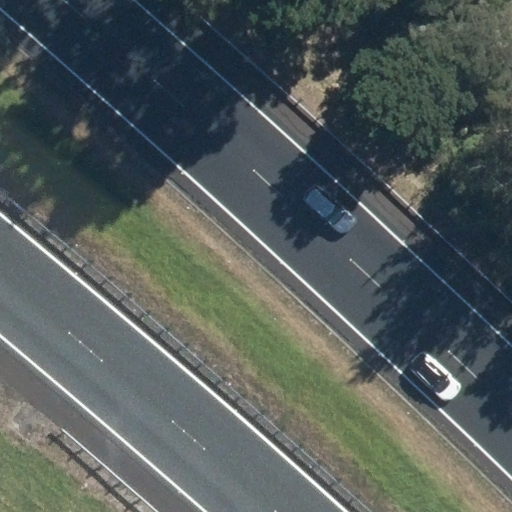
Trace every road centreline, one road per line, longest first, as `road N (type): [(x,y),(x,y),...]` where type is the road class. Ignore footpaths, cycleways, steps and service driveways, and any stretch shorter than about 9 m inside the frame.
road 1 (motorway): [(85,0),(511,381)]
road 2 (motorway): [(262,511),(0,277)]
